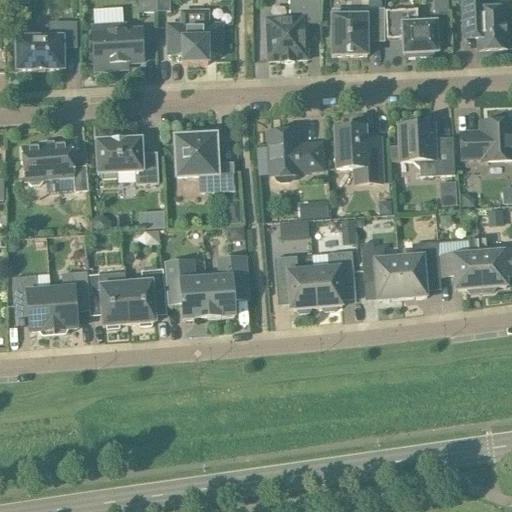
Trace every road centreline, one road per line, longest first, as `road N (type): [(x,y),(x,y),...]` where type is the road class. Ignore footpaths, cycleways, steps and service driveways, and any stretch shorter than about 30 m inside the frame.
road 1 (residential): [(0,369),(511,319)]
road 2 (residential): [(0,114),(511,82)]
road 3 (residential): [(54,511),(511,446)]
